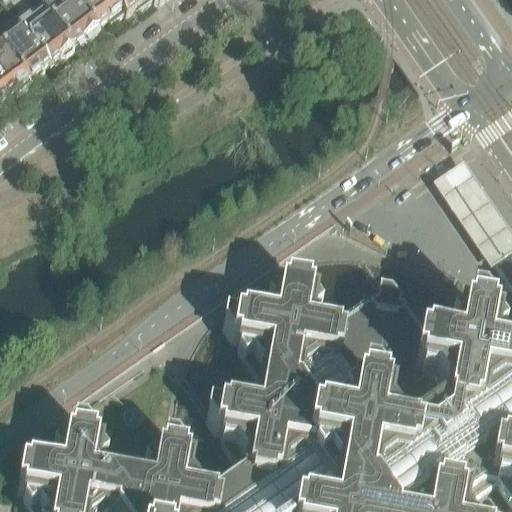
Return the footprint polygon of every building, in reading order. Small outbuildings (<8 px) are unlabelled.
[(51,4),(39,13),(42,17),(71,54),(72,54),(82,47),(87,48),(95,41),(96,37),(96,36),(67,0),(63,0),(54,8),(51,4)] [(67,0),(96,36),(97,36),(106,29),(107,29),(111,30),(112,29),(118,24),(122,21),(106,0),(67,0)] [(106,0),(122,21),(124,24),(125,23),(134,16),(135,16),(140,17),(141,16),(146,12),(151,9),(144,0),(106,0)] [(144,0),(151,9),(152,11),(153,11),(157,11),(166,5),(165,4),(166,0),(144,0)] [(27,23),(15,31),(18,35),(19,38),(47,73),(48,72),(58,65),(63,66),(71,60),(71,54),(42,17),(29,26),(27,23)] [(19,38),(0,52),(0,55),(29,91),(33,88),(39,84),(43,81),(40,78),(41,77),(46,74),(47,73),(19,38)] [(0,55),(0,97),(5,104),(7,103),(13,99),(15,102),(19,99),(25,95),(29,91),(0,55)] [(304,67),(297,55),(289,60),(297,71),(304,67)] [(511,255),(460,179),(429,198),(464,250),(482,273),(487,282),(496,276),(492,270),(511,256),(511,255)] [(511,256),(492,270),(496,276),(509,295),(511,294),(511,256)] [(511,511),(511,363),(495,339),(487,337),(488,329),(479,316),(468,314),(466,325),(464,333),(456,332),(426,353),(404,322),(396,321),(397,313),(388,300),(377,298),(373,317),(365,315),(335,337),(313,306),(305,305),(306,297),(284,293),(282,301),(274,299),(272,313),(257,323),(243,321),(242,329),(234,328),(233,328),(223,326),(221,336),(221,337),(230,350),(238,351),(236,360),(258,390),(227,412),(226,420),(218,418),(217,419),(207,417),(206,422),(205,427),(204,428),(214,441),(222,442),(220,450),(242,482),(212,504),(190,472),(181,470),(183,462),(174,449),(173,449),(163,447),(161,458),(160,458),(159,466),(151,465),(120,486),(99,456),(91,454),(92,446),(83,433),(82,433),(72,431),(70,442),(68,450),(60,449),(57,463),(43,473),(29,470),(27,478),(19,477),(15,499),(23,501),(22,509),(24,511),(511,511)]
